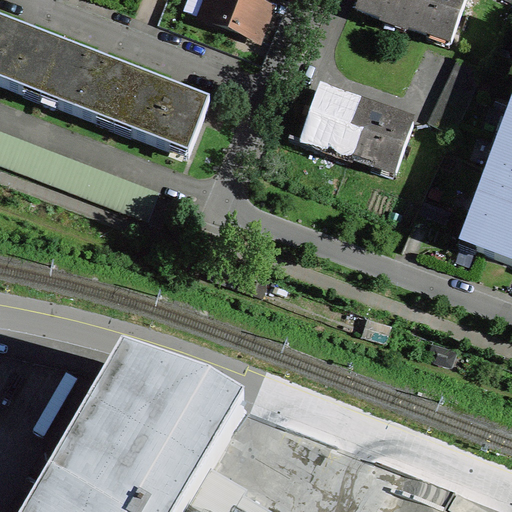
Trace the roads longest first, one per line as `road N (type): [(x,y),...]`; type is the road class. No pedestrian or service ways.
road 1 (unclassified): [(511,489),(211,370),(0,312)]
road 2 (residential): [(511,315),(225,209),(312,0)]
